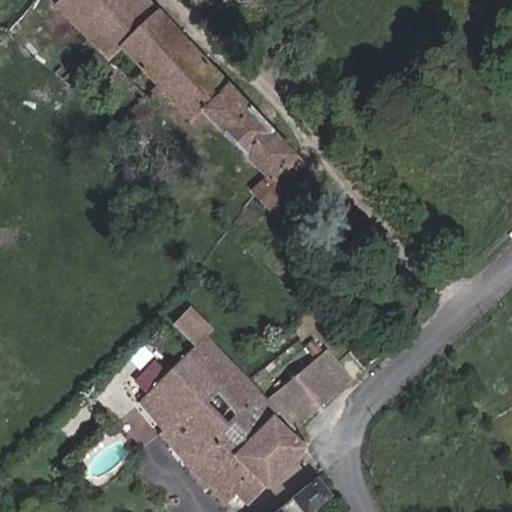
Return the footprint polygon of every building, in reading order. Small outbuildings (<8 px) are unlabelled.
[(304,166),(201,59),(143,0),(57,0),(53,4),(139,94),(149,104),(153,100),(162,91),(190,120),(202,109),(268,178),(254,191),(271,210),(281,200),(275,193),(280,188),(304,166)] [(117,124),(125,133),(156,103),(153,100),(149,104),(139,94),(135,97),(139,103),(117,124)] [(281,200),(287,195),(280,188),(275,193),(281,200)] [(231,412),(253,390),(204,338),(211,331),(189,310),(173,327),(193,346),(182,358),(183,360),(231,412)] [(266,400),(294,430),(351,380),(324,352),(266,400)] [(237,492),(249,503),(304,447),(271,415),(274,413),(253,390),(231,412),(183,360),(163,381),(150,369),(132,388),(145,400),(137,407),(166,435),(162,439),(171,449),(177,443),(193,460),(188,465),(192,469),(201,459),(216,473),(206,483),(227,503),(237,492)] [(216,473),(201,459),(192,469),(206,483),(216,473)] [(308,511),(331,495),(318,480),(276,511),(308,511)]
